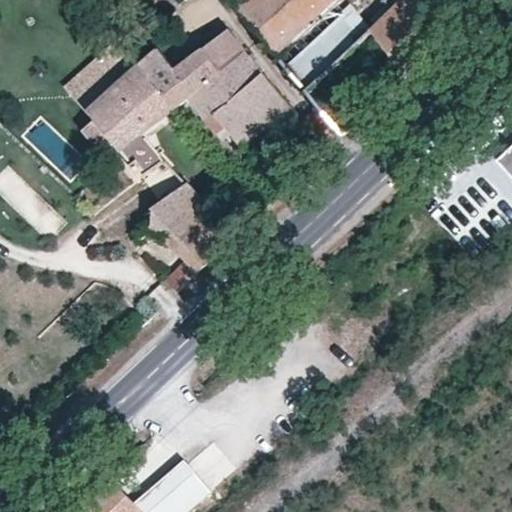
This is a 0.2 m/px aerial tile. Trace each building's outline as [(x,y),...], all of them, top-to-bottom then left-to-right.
[(335,0),(248,0),(238,10),(275,55),(335,0)] [(478,10),(469,0),(403,0),(371,31),(412,73),(478,10)] [(220,134),(229,127),(245,147),(294,109),(230,31),(177,69),(161,49),(143,65),(175,108),(192,96),(220,134)] [(96,56),(64,81),(81,102),(113,76),(96,56)] [(175,108),(143,65),(90,113),(96,121),(85,131),(102,153),(115,144),(120,151),(151,127),(175,108)] [(120,151),(127,159),(150,142),(157,134),(151,127),(120,151)] [(199,272),(237,237),(164,160),(150,142),(127,159),(141,178),(94,216),(133,251),(155,230),(187,260),(199,272)] [(511,150),(500,162),(511,175),(511,150)] [(210,491),(184,461),(135,504),(109,477),(72,511),(187,511),(209,493),(210,491)]
